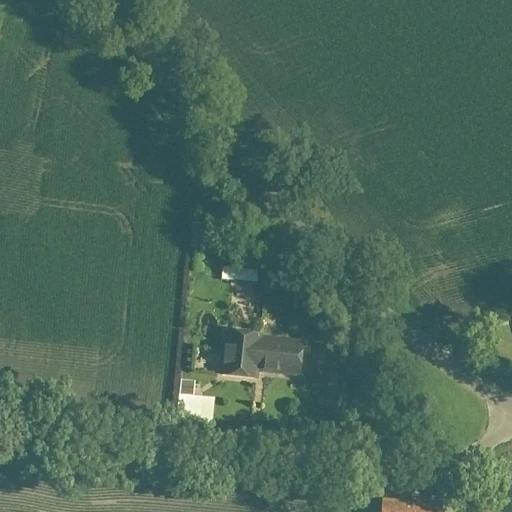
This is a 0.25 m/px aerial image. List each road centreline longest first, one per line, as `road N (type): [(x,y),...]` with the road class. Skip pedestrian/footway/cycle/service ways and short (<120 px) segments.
road 1 (tertiary): [(511,414),(450,375),(112,0)]
road 2 (unclassified): [(511,429),(474,462),(436,475),(0,432)]
